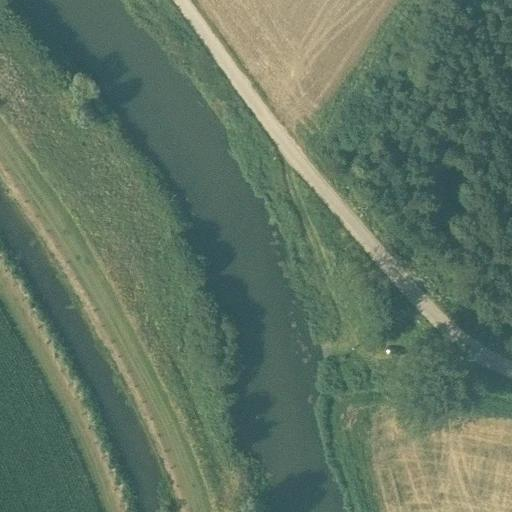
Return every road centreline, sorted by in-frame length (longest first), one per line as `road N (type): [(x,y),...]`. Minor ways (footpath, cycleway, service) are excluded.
road 1 (unclassified): [(178,0),(308,177),(424,308),(511,373)]
road 2 (track): [(431,0),(308,177)]
